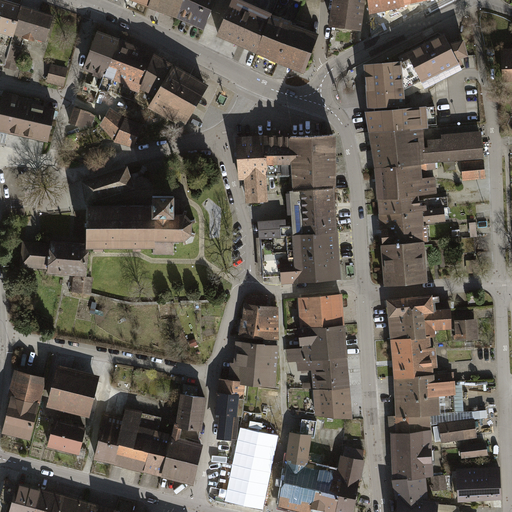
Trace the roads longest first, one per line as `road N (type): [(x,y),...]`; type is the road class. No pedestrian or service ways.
road 1 (residential): [(481,56),(502,288)]
road 2 (residential): [(364,287),(381,511)]
road 3 (residential): [(246,289),(244,213),(216,136),(256,83)]
road 4 (residential): [(502,288),(511,511)]
road 5 (residential): [(214,377),(0,335)]
road 6 (residential): [(95,5),(52,163),(0,151)]
road 7 (residential): [(316,98),(349,140),(364,287)]
road 8 (tertiary): [(316,98),(336,66),(468,0)]
road 9 (tertiary): [(95,5),(256,83)]
road 10 (tertiary): [(160,499),(0,458)]
road 11 (residential): [(502,288),(364,287)]
road 12 (residential): [(198,508),(214,377)]
